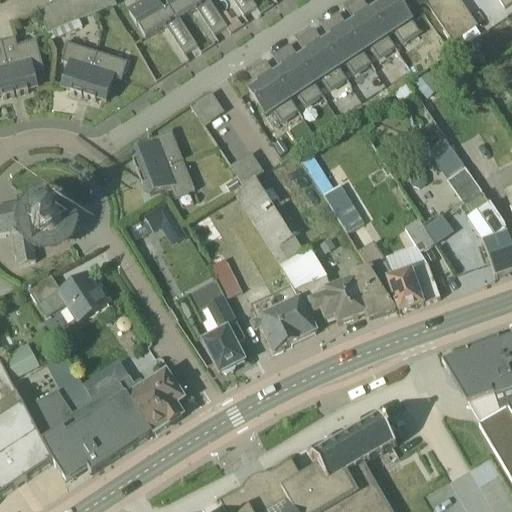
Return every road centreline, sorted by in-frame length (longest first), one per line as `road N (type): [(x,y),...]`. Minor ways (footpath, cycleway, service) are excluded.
road 1 (residential): [(326,0),(95,155),(44,142),(0,155)]
road 2 (primary): [(221,425),(356,356),(511,301)]
road 3 (residential): [(107,245),(221,425)]
road 4 (primary): [(84,511),(221,425)]
